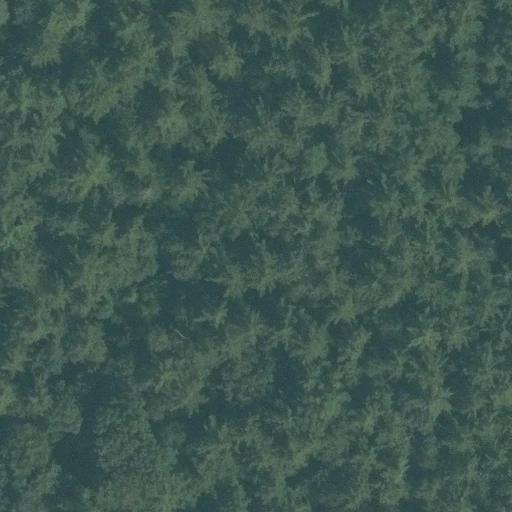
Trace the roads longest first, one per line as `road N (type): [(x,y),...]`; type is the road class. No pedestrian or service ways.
road 1 (track): [(12,511),(203,469),(511,373)]
road 2 (track): [(292,0),(327,432)]
road 3 (track): [(88,0),(0,231)]
